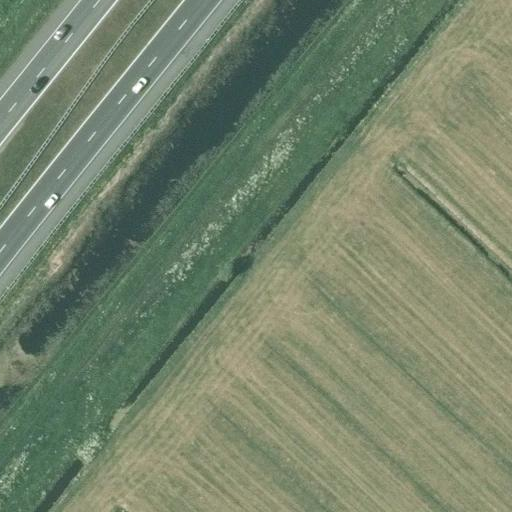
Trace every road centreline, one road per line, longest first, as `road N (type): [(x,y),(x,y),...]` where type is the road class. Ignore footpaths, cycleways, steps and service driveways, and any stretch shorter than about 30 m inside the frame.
road 1 (motorway): [(0,259),(201,0)]
road 2 (motorway): [(96,0),(0,125)]
